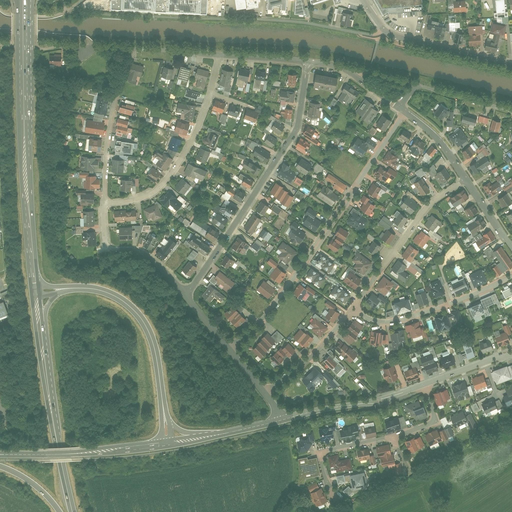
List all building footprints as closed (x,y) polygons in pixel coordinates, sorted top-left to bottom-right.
[(86,0),(75,10),(224,16),(225,0),(86,0)] [(259,6),(260,1),(262,1),(261,0),(236,0),(238,9),(248,7),(248,8),(259,6)] [(304,0),(267,0),(267,12),(275,12),(276,6),(280,6),(279,13),(289,14),(290,0),(293,0),(293,11),(308,13),(304,0)] [(374,0),(384,16),(388,13),(388,14),(422,12),(421,0),(374,0)] [(504,0),(495,0),(496,12),(505,12),(504,0)] [(466,12),(465,2),(453,3),(454,13),(466,12)] [(353,13),(343,11),(341,23),(351,25),(353,13)] [(429,21),(427,30),(436,32),(438,23),(429,21)] [(491,21),(489,32),(504,35),(507,24),(491,21)] [(436,32),(434,39),(443,41),(447,25),(438,23),(436,32)] [(483,36),(482,26),(470,27),(471,37),(469,37),(470,47),(481,47),(480,36),(483,36)] [(464,36),(456,33),(454,41),(455,41),(455,43),(462,44),(464,36)] [(494,34),(492,42),(487,41),(484,51),(495,54),(500,35),(494,34)] [(61,67),(61,56),(49,55),(49,66),(61,67)] [(180,85),(189,87),(195,66),(185,64),(185,63),(182,62),(178,78),(182,79),(180,85)] [(131,64),(127,78),(137,81),(138,76),(142,77),(145,67),(131,64)] [(164,66),(161,77),(171,80),(174,69),(164,66)] [(210,72),(198,68),(195,78),(199,79),(196,88),(203,90),(205,81),(207,82),(210,72)] [(233,71),(222,69),(219,85),(231,87),(233,71)] [(248,81),(250,71),(240,69),(238,79),(248,81)] [(255,80),(265,81),(266,72),(256,71),(255,80)] [(288,74),(287,85),(296,85),(296,74),(295,74),(294,74),(293,74),(288,74)] [(314,87),(335,92),(338,78),(316,74),(314,87)] [(341,92),(354,101),(360,92),(347,83),(341,92)] [(202,103),(205,95),(187,89),(184,98),(202,103)] [(295,93),(287,92),(286,95),(280,94),(280,97),(286,98),(286,102),(293,103),(295,93)] [(97,97),(93,112),(107,115),(107,112),(110,99),(103,98),(97,97)] [(361,118),(369,124),(378,112),(370,106),(372,103),(365,98),(355,112),(362,117),(361,118)] [(120,107),(119,112),(131,115),(133,110),(134,111),(136,102),(126,100),(126,101),(124,101),(124,102),(122,102),(121,107),(120,107)] [(212,110),(222,114),(225,104),(215,100),(212,110)] [(320,104),(310,102),(310,106),(309,113),(308,117),(318,118),(320,104)] [(433,114),(442,120),(446,113),(447,113),(449,110),(440,104),(433,114)] [(194,119),(196,106),(185,105),(185,106),(178,105),(177,111),(184,112),(184,117),(194,119)] [(231,106),(228,115),(237,118),(240,109),(231,106)] [(247,109),(244,118),(255,123),(259,113),(247,109)] [(292,110),(285,109),(285,110),(282,110),(281,113),(284,114),(284,118),(291,119),(292,110)] [(222,122),(221,123),(224,124),(228,116),(222,113),(219,121),(222,122)] [(383,115),(376,125),(384,131),(391,121),(383,115)] [(461,122),(474,126),(477,119),(463,115),(461,122)] [(118,119),(116,125),(117,125),(127,128),(128,122),(118,119)] [(502,123),(493,120),(490,130),(499,132),(502,123)] [(85,134),(104,136),(105,123),(87,121),(85,134)] [(175,131),(187,135),(188,135),(188,133),(188,132),(190,125),(178,121),(175,131)] [(271,129),(279,135),(285,128),(276,122),(271,129)] [(117,125),(116,132),(127,135),(128,128),(127,128),(117,125)] [(307,127),(303,134),(311,139),(315,131),(307,127)] [(373,136),(377,130),(372,127),(368,133),(373,136)] [(455,142),(458,147),(470,139),(462,128),(449,137),(453,143),(455,142)] [(412,135),(404,131),(400,137),(407,142),(412,135)] [(219,136),(210,132),(207,138),(204,138),(202,141),(205,144),(214,148),(219,136)] [(337,143),(340,138),(334,134),(331,139),(337,143)] [(264,142),(272,148),(277,141),(269,135),(264,142)] [(173,136),(168,148),(178,152),(183,140),(173,136)] [(301,138),(296,146),(303,151),(309,143),(301,138)] [(409,151),(417,157),(426,144),(417,138),(409,151)] [(89,152),(101,153),(102,140),(90,139),(89,152)] [(349,149),(363,158),(370,148),(357,139),(349,149)] [(132,154),(134,143),(117,141),(115,152),(132,154)] [(438,150),(432,145),(426,152),(432,157),(438,150)] [(462,152),(467,159),(475,153),(470,146),(462,152)] [(253,155),(265,163),(270,155),(258,147),(253,155)] [(196,156),(195,159),(206,164),(211,153),(201,148),(197,156),(196,156)] [(164,152),(157,164),(165,170),(173,158),(164,152)] [(389,152),(382,161),(396,170),(400,164),(394,160),(397,157),(389,152)] [(493,167),(485,156),(470,166),(475,175),(485,168),(487,171),(493,167)] [(95,158),(81,158),(80,171),(95,171),(95,169),(97,169),(98,161),(95,161),(95,158)] [(301,159),(295,168),(306,175),(312,166),(301,159)] [(132,161),(112,160),(111,172),(132,173),(132,161)] [(243,166),(255,174),(259,168),(247,160),(243,166)] [(189,163),(184,174),(193,178),(194,177),(203,181),(207,172),(189,163)] [(290,168),(283,163),(277,172),(288,180),(292,174),(288,171),(290,168)] [(319,175),(324,168),(317,163),(312,170),(319,175)] [(152,168),(146,177),(156,183),(162,174),(152,168)] [(381,180),(385,182),(390,175),(380,168),(376,172),(375,172),(373,175),(376,177),(376,178),(381,181),(381,180)] [(434,177),(439,184),(450,177),(444,168),(437,173),(438,175),(434,177)] [(343,193),(347,186),(329,173),(324,180),(343,193)] [(97,176),(86,176),(86,189),(96,189),(96,188),(100,188),(100,180),(97,180),(97,176)] [(242,184),(249,189),(253,182),(246,177),(242,184)] [(294,183),(300,186),(303,180),(297,177),(294,183)] [(182,178),(175,188),(184,195),(191,185),(182,178)] [(414,183),(422,196),(430,191),(422,178),(414,183)] [(132,181),(121,180),(120,191),(132,192),(132,181)] [(490,182),(482,187),(490,198),(502,189),(497,182),(492,185),(490,182)] [(276,183),(270,192),(276,197),(282,188),(283,187),(276,183)] [(381,189),(373,183),(367,192),(376,198),(381,189)] [(316,196),(331,206),(338,197),(332,192),(333,190),(328,186),(326,189),(323,187),(316,196)] [(300,187),(295,197),(301,200),(304,194),(308,195),(310,191),(300,187)] [(276,197),(276,198),(282,202),(288,193),(288,192),(282,188),(276,197)] [(159,198),(159,200),(167,207),(170,204),(177,211),(183,204),(168,191),(164,196),(163,195),(161,196),(159,198)] [(233,197),(240,202),(245,195),(238,191),(233,197)] [(461,191),(449,200),(456,208),(468,199),(461,191)] [(282,202),(281,203),(288,207),(294,198),(288,193),(282,202)] [(511,201),(507,193),(499,199),(501,202),(499,203),(502,208),(511,201)] [(95,204),(95,194),(81,194),(81,206),(89,206),(89,204),(95,204)] [(400,207),(411,214),(418,204),(407,197),(400,207)] [(366,200),(360,209),(369,216),(376,206),(366,200)] [(261,201),(255,209),(263,215),(269,207),(261,201)] [(157,204),(143,210),(147,220),(152,218),(153,222),(163,217),(157,204)] [(225,210),(233,215),(236,209),(229,204),(225,210)] [(271,209),(278,214),(282,209),(274,204),(271,209)] [(473,205),(465,210),(470,217),(478,212),(473,205)] [(309,215),(303,224),(314,232),(320,223),(314,219),(318,214),(310,208),(306,213),(309,215)] [(89,211),(83,212),(84,227),(89,227),(95,227),(94,211),(89,211)] [(126,211),(115,211),(115,221),(127,221),(126,211)] [(126,211),(127,221),(137,221),(136,211),(126,211)] [(354,211),(346,222),(362,232),(369,221),(354,211)] [(408,218),(400,213),(393,222),(401,228),(408,218)] [(213,223),(223,229),(228,220),(218,214),(213,223)] [(253,214),(244,228),(253,234),(262,220),(253,214)] [(431,215),(424,224),(433,231),(440,222),(431,215)] [(481,217),(467,226),(473,235),(487,226),(481,217)] [(132,227),(120,228),(120,241),(132,241),(132,227)] [(335,235),(344,241),(349,233),(340,227),(335,235)] [(205,236),(214,242),(220,234),(211,228),(205,236)] [(293,228),(288,236),(291,238),(289,240),(295,244),(296,241),(301,244),(306,236),(293,228)] [(264,229),(259,235),(267,242),(272,236),(264,229)] [(388,229),(381,239),(390,245),(397,236),(388,229)] [(484,236),(476,241),(482,250),(491,244),(490,242),(495,239),(490,230),(483,235),(484,236)] [(417,235),(413,241),(423,248),(430,237),(421,231),(418,236),(417,235)] [(95,232),(82,233),(83,241),(87,240),(88,247),(97,246),(95,232)] [(150,234),(143,246),(151,250),(157,238),(150,234)] [(471,234),(463,240),(468,246),(476,240),(471,234)] [(188,243),(196,249),(200,242),(201,242),(193,236),(188,243)] [(238,237),(232,247),(239,252),(245,242),(238,237)] [(156,255),(163,261),(168,255),(167,254),(176,243),(171,239),(162,251),(161,250),(156,255)] [(257,239),(251,247),(257,251),(263,243),(257,239)] [(335,252),(336,252),(341,245),(332,239),(327,246),(333,250),(334,251),(335,252)] [(382,246),(374,241),(368,250),(375,256),(382,246)] [(195,250),(205,256),(210,249),(200,242),(196,249),(195,250)] [(298,254),(296,253),(297,252),(288,244),(287,245),(283,242),(277,250),(281,253),(277,257),(287,265),(290,261),(291,262),(298,254)] [(266,249),(269,252),(274,247),(270,244),(266,249)] [(409,245),(402,255),(412,262),(419,252),(409,245)] [(177,266),(187,252),(181,248),(171,261),(177,266)] [(511,267),(511,264),(501,248),(493,253),(505,271),(511,267)] [(192,262),(198,254),(193,250),(187,258),(192,262)] [(328,258),(321,253),(315,262),(322,267),(327,259),(328,258)] [(373,263),(358,253),(352,261),(357,264),(354,268),(365,275),(373,263)] [(226,256),(221,264),(227,268),(232,260),(226,256)] [(335,264),(327,259),(322,267),(322,268),(329,273),(335,264)] [(398,261),(391,270),(398,275),(397,277),(405,283),(410,277),(402,271),(405,267),(398,261)] [(197,268),(190,262),(182,271),(190,277),(197,268)] [(497,266),(491,270),(496,277),(502,273),(497,266)] [(277,267),(270,276),(279,283),(286,274),(277,267)] [(319,273),(311,268),(306,277),(313,282),(318,274),(319,273)] [(487,281),(482,269),(469,276),(475,287),(487,281)] [(213,282),(228,293),(236,283),(221,272),(213,282)] [(343,282),(355,290),(358,286),(358,284),(361,279),(350,272),(343,282)] [(326,279),(318,274),(313,282),(312,282),(320,287),(326,279)] [(383,277),(375,288),(386,296),(394,285),(383,277)] [(430,289),(433,299),(446,294),(441,280),(431,284),(432,288),(430,289)] [(451,285),(456,295),(468,289),(464,280),(451,285)] [(257,290),(267,298),(270,294),(271,295),(275,290),(264,281),(257,290)] [(308,290),(300,284),(292,293),(297,297),(297,298),(297,299),(299,300),(300,301),(308,290)] [(210,285),(202,296),(210,302),(214,298),(221,303),(226,296),(210,285)] [(342,291),(335,286),(329,295),(337,299),(342,291)] [(351,295),(343,290),(342,291),(337,299),(345,304),(351,295)] [(7,291),(0,294),(3,300),(10,297),(7,291)] [(415,295),(419,307),(429,304),(426,291),(415,295)] [(259,308),(261,305),(254,299),(255,297),(250,293),(244,301),(250,306),(249,308),(255,313),(256,312),(257,313),(260,309),(259,308)] [(372,294),(366,303),(370,305),(370,307),(373,309),(379,308),(383,303),(384,304),(387,300),(379,295),(378,298),(372,294)] [(409,311),(412,310),(409,299),(394,304),(397,315),(400,314),(406,312),(409,311)] [(0,317),(9,315),(4,302),(0,303),(0,317)] [(484,302),(469,308),(474,318),(484,314),(485,317),(490,315),(484,302)] [(233,306),(224,314),(238,329),(246,321),(233,306)] [(332,308),(325,317),(333,323),(340,314),(332,308)] [(436,322),(432,323),(434,329),(438,328),(439,331),(451,327),(450,324),(455,323),(456,325),(463,323),(459,311),(452,313),(452,316),(448,317),(447,314),(434,318),(436,322)] [(325,325),(315,318),(311,324),(314,327),(312,330),(320,336),(325,329),(323,328),(325,325)] [(349,329),(357,336),(364,328),(354,320),(347,328),(349,329)] [(419,322),(408,326),(412,339),(424,335),(419,322)] [(495,337),(499,346),(502,345),(502,346),(507,344),(506,344),(510,342),(507,335),(511,334),(508,325),(503,326),(506,332),(495,337)] [(301,329),(293,338),(300,343),(300,342),(307,334),(301,329)] [(342,337),(350,345),(357,336),(349,329),(342,337)] [(371,331),(369,345),(380,346),(382,333),(371,331)] [(403,332),(391,333),(392,349),(403,348),(402,343),(404,343),(403,332)] [(263,339),(270,346),(275,341),(267,333),(262,338),(263,339)] [(307,334),(300,342),(307,348),(308,348),(309,346),(309,345),(314,339),(308,334),(307,334)] [(258,345),(265,352),(271,347),(270,346),(263,339),(257,344),(258,345)] [(463,342),(468,358),(480,355),(474,339),(463,342)] [(480,344),(483,353),(493,350),(489,340),(480,344)] [(340,343),(334,349),(350,363),(357,355),(352,350),(350,348),(349,349),(344,345),(344,346),(342,344),(340,343)] [(281,350),(289,358),(295,352),(287,344),(281,350)] [(253,351),(261,359),(266,353),(265,352),(258,345),(253,351)] [(270,358),(278,366),(284,360),(276,352),(270,358)] [(419,357),(422,366),(424,366),(434,362),(431,353),(419,357)] [(441,357),(445,368),(455,364),(451,353),(441,357)] [(329,356),(324,361),(332,370),(337,365),(329,356)] [(424,366),(427,374),(438,370),(435,361),(434,362),(424,366)] [(394,366),(383,370),(385,374),(383,375),(385,379),(386,379),(388,383),(399,379),(394,366)] [(507,367),(507,366),(503,367),(496,370),(493,371),(493,372),(492,373),(496,385),(511,379),(511,374),(509,366),(507,367)] [(404,371),(408,382),(419,377),(415,367),(404,371)] [(315,368),(302,380),(308,387),(308,389),(309,391),(313,391),(315,389),(315,388),(325,379),(315,368)] [(323,375),(335,388),(339,384),(327,371),(323,375)] [(471,379),(476,390),(487,386),(483,375),(471,379)] [(462,382),(451,387),(452,389),(455,398),(458,397),(459,400),(463,399),(462,396),(464,395),(466,398),(470,397),(469,393),(465,381),(462,382)] [(441,391),(432,393),(437,406),(445,403),(444,401),(451,399),(447,389),(441,391)] [(511,392),(503,397),(507,406),(511,403),(511,392)] [(482,405),(486,413),(497,408),(493,400),(482,405)] [(415,402),(405,406),(407,412),(410,411),(411,415),(414,414),(415,418),(418,417),(426,414),(424,410),(423,407),(421,408),(419,401),(415,402)] [(471,405),(474,413),(480,410),(478,403),(471,405)] [(463,411),(450,417),(455,428),(468,422),(463,411)] [(396,418),(386,421),(389,430),(399,427),(396,418)] [(329,428),(319,431),(322,442),(326,441),(326,442),(330,441),(330,440),(335,439),(333,431),(337,430),(335,424),(329,425),(329,428)] [(357,424),(339,429),(342,439),(344,440),(349,439),(350,438),(351,437),(353,437),(353,436),(354,435),(356,435),(356,433),(359,432),(357,424)] [(374,426),(365,428),(367,439),(377,436),(374,426)] [(429,434),(425,436),(430,446),(447,438),(443,430),(438,432),(437,430),(434,432),(433,431),(428,433),(429,434)] [(300,441),(297,441),(299,451),(309,449),(313,443),(313,441),(315,440),(313,432),(307,433),(308,436),(300,438),(300,441)] [(405,442),(410,453),(424,447),(420,437),(414,440),(413,438),(405,442)] [(389,445),(377,447),(377,450),(379,457),(380,457),(382,467),(388,465),(389,469),(394,467),(395,475),(403,473),(400,462),(395,464),(394,459),(393,454),(391,455),(389,445)] [(361,451),(357,451),(359,460),(369,458),(371,464),(375,463),(373,454),(369,455),(368,449),(366,449),(366,448),(360,450),(361,451)] [(338,455),(329,457),(331,468),(334,468),(336,469),(336,472),(352,469),(349,458),(340,460),(339,459),(338,455)] [(299,463),(301,473),(298,485),(304,486),(306,479),(320,475),(317,458),(311,459),(305,462),(299,463)] [(352,489),(350,489),(349,487),(343,492),(348,497),(353,492),(354,493),(358,491),(358,490),(367,488),(364,472),(349,475),(350,476),(344,477),(344,475),(336,477),(338,485),(345,483),(345,482),(351,481),(352,489)] [(317,483),(308,487),(316,506),(326,502),(320,487),(319,488),(317,483)]
